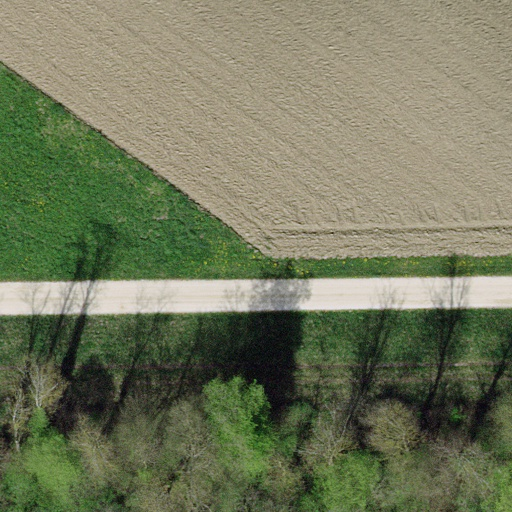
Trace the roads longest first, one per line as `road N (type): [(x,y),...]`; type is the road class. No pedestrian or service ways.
road 1 (track): [(0,380),(511,375)]
road 2 (track): [(0,293),(511,291)]
